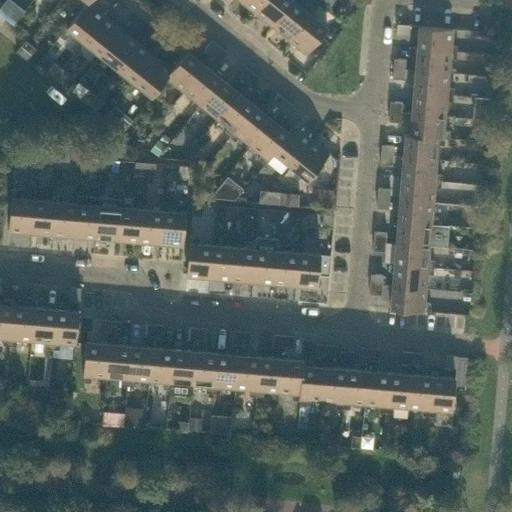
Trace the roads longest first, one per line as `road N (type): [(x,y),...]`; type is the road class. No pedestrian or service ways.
road 1 (residential): [(356,335),(159,315),(134,280),(0,270)]
road 2 (residential): [(373,113),(333,107),(286,84),(184,0)]
road 3 (residential): [(356,335),(373,113)]
road 4 (residential): [(477,347),(356,335)]
